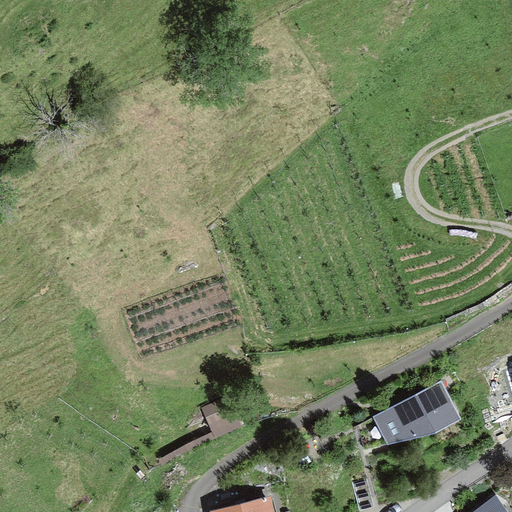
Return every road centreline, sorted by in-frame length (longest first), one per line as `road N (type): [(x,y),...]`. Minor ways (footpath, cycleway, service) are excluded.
road 1 (track): [(192,511),(201,485),(245,449),(511,302)]
road 2 (track): [(511,230),(435,216),(411,189),(426,153),(511,115)]
road 3 (unknown): [(364,511),(346,499),(267,490),(255,481),(245,449)]
